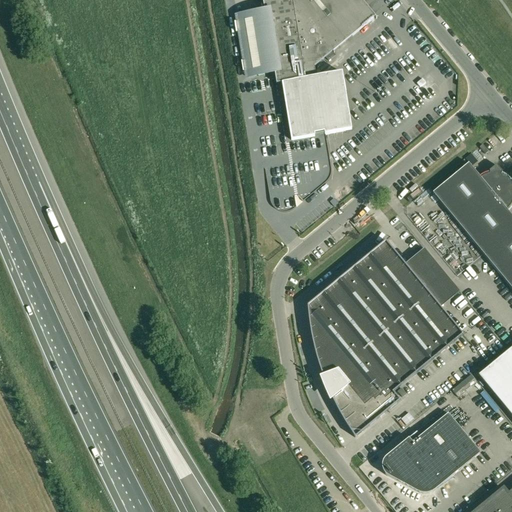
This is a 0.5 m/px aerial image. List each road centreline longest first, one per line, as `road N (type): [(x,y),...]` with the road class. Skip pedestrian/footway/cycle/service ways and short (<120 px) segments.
road 1 (unclassified): [(378,511),(301,419),(280,282),(303,252),(490,94)]
road 2 (motorway): [(0,204),(144,511)]
road 3 (motorway): [(219,511),(85,302)]
road 4 (motorway): [(187,511),(85,302)]
road 5 (motorway): [(85,302),(0,108)]
road 6 (unclassified): [(490,94),(413,0)]
